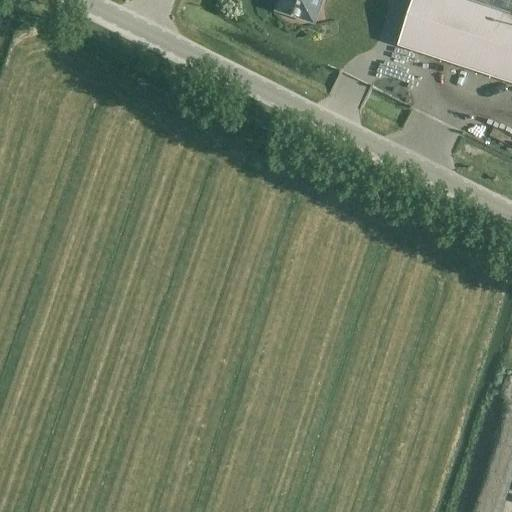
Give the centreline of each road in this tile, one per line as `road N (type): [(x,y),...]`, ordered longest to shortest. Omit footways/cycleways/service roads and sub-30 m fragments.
road 1 (unclassified): [(511,206),(112,0)]
road 2 (unknown): [(395,146),(469,97),(511,115)]
